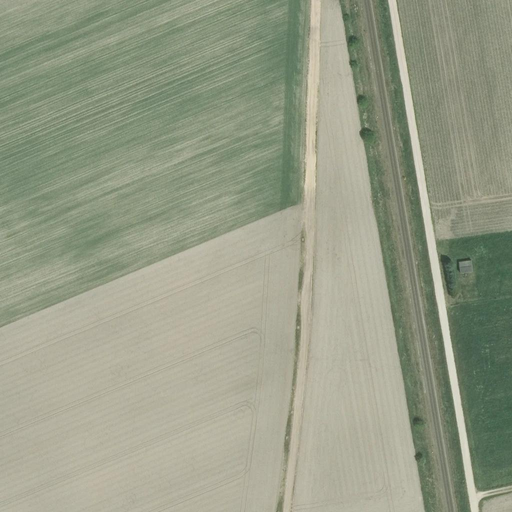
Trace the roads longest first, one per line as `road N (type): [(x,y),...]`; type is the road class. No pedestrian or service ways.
road 1 (track): [(476,511),(391,0)]
road 2 (track): [(317,0),(307,77),(307,297),(287,511)]
